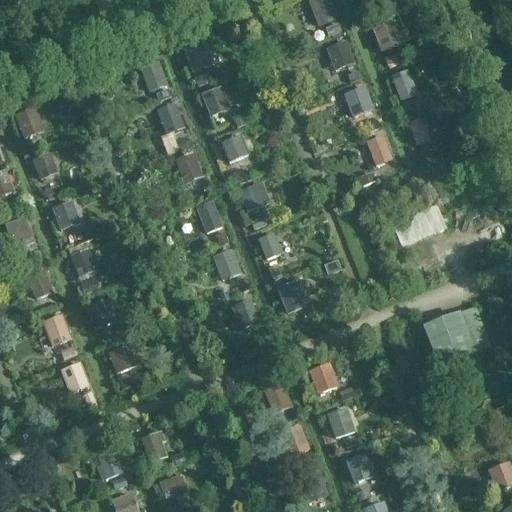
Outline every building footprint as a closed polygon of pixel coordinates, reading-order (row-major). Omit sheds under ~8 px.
[(337,22),(329,0),(311,7),(318,30),(337,22)] [(380,6),(378,0),(357,0),(362,13),(380,6)] [(401,49),(393,27),(375,34),(383,57),(401,49)] [(355,67),(347,45),(329,52),(336,74),(355,67)] [(213,71),(204,49),(186,56),(194,78),(213,71)] [(169,89),(161,67),(142,74),(150,96),(169,89)] [(416,98),(408,76),(389,83),(397,105),(416,98)] [(230,114),(222,92),(204,99),(211,122),(230,114)] [(373,116),(365,94),(347,101),(354,123),(373,116)] [(184,132),(176,110),(158,117),(166,139),(184,132)] [(44,136),(36,113),(18,120),(26,143),(44,136)] [(436,146),(427,123),(409,130),(417,153),(436,146)] [(249,163),(241,141),(223,148),(231,171),(249,163)] [(393,165),(385,143),(367,150),(374,173),(393,165)] [(60,181),(52,159),(34,166),(42,188),(60,181)] [(204,182),(196,160),(178,167),(185,189),(204,182)] [(0,203),(14,198),(6,176),(0,178),(0,203)] [(268,212),(260,190),(241,197),(249,219),(268,212)] [(79,230),(71,208),(53,215),(61,237),(79,230)] [(223,230),(215,208),(197,215),(205,237),(223,230)] [(436,211),(394,229),(404,253),(447,235),(436,211)] [(34,248),(26,226),(8,233),(16,255),(34,248)] [(285,261),(277,239),(258,246),(266,268),(285,261)] [(97,277),(89,255),(71,262),(79,284),(97,277)] [(241,278),(233,256),(215,263),(223,285),(241,278)] [(55,296),(47,274),(29,281),(36,304),(55,296)] [(304,309),(296,287),(278,294),(286,316),(304,309)] [(117,327),(109,305),(91,311),(99,334),(117,327)] [(260,327),(252,305),(234,312),(242,334),(260,327)] [(493,353),(477,313),(425,335),(440,374),(493,353)] [(72,344),(64,322),(46,329),(53,351),(72,344)] [(136,374),(128,352),(110,358),(118,381),(136,374)] [(89,393),(81,371),(63,378),(70,400),(89,393)] [(339,394),(331,372),(313,379),(320,401),(339,394)] [(297,410),(289,388),(270,395),(278,418),(297,410)] [(355,438),(347,416),(328,422),(336,445),(355,438)] [(310,455),(302,433),(284,440),(292,462),(310,455)] [(170,461),(162,439),(144,446),(151,468),(170,461)] [(122,478),(114,456),(96,463),(103,485),(122,478)] [(374,482),(365,460),(347,467),(355,490),(374,482)] [(511,494),(511,478),(509,470),(491,477),(499,500),(511,494)] [(326,501),(317,479),(299,486),(307,508),(326,501)] [(187,504),(178,482),(160,489),(168,511),(187,504)] [(136,511),(132,501),(114,507),(115,511),(136,511)]
